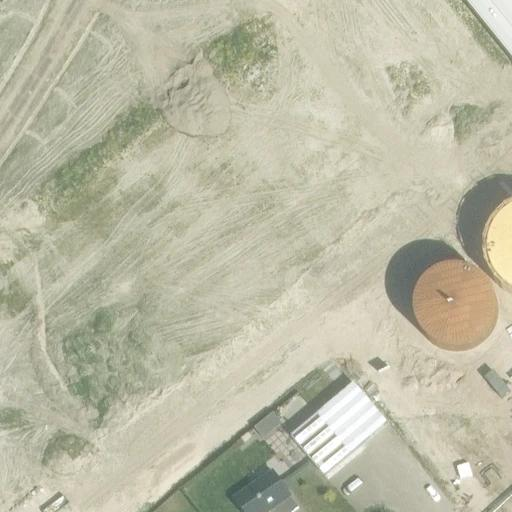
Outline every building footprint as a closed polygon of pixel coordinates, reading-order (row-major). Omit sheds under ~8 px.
[(511,0),(463,0),(511,60),(511,0)] [(493,372),(485,379),(502,400),(510,393),(493,372)] [(325,476),(387,424),(353,383),(291,436),(325,476)] [(248,434),(240,440),(245,445),(252,439),(248,434)] [(239,449),(245,445),(240,440),(235,444),(239,449)] [(292,511),(298,508),(272,472),(234,499),(243,511),(292,511)]
